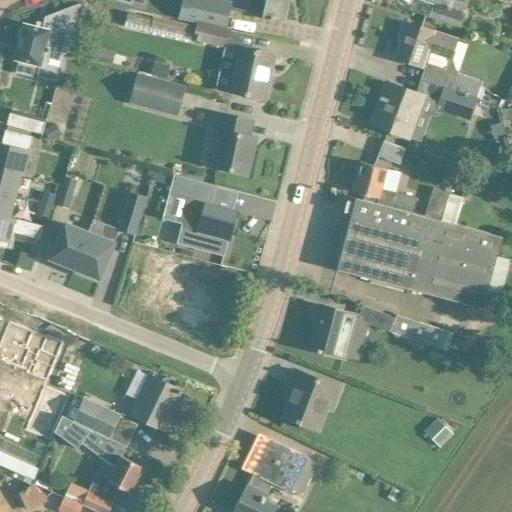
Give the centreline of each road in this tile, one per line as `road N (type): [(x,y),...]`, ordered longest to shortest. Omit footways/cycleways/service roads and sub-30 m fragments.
road 1 (tertiary): [(245,387),(260,357),(352,0)]
road 2 (residential): [(0,280),(245,387)]
road 3 (tertiary): [(173,511),(245,387)]
